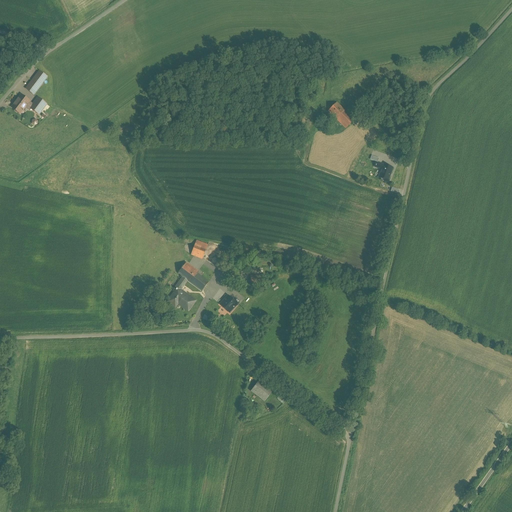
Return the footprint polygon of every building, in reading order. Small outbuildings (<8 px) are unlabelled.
[(39,71),(24,89),(34,97),(49,78),(39,71)] [(20,95),(10,108),(20,116),(26,109),(31,102),(20,95)] [(48,105),(37,98),(33,103),(31,102),(26,109),(39,118),(48,105)] [(337,101),(326,112),(344,131),(355,120),(337,101)] [(393,168),(375,162),(373,169),(380,172),(378,179),(388,183),(393,168)] [(194,243),(190,255),(203,260),(207,247),(194,243)] [(185,264),(177,274),(181,277),(175,286),(178,288),(181,291),(188,282),(202,292),(209,282),(185,264)] [(265,275),(250,276),(251,287),(265,286),(265,275)] [(170,300),(188,314),(197,302),(181,291),(178,288),(170,300)] [(232,290),(218,306),(229,314),(242,298),(232,290)] [(258,382),(250,391),(264,402),(272,393),(258,382)] [(340,403),(331,414),(338,419),(346,408),(340,403)]
